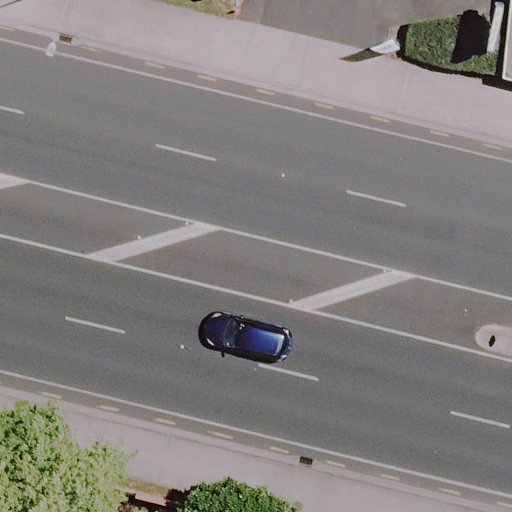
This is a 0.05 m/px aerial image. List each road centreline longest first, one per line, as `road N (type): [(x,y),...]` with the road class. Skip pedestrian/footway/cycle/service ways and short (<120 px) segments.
road 1 (secondary): [(387,297),(0,199)]
road 2 (secondary): [(511,379),(387,297)]
road 3 (secondary): [(387,297),(511,300)]
